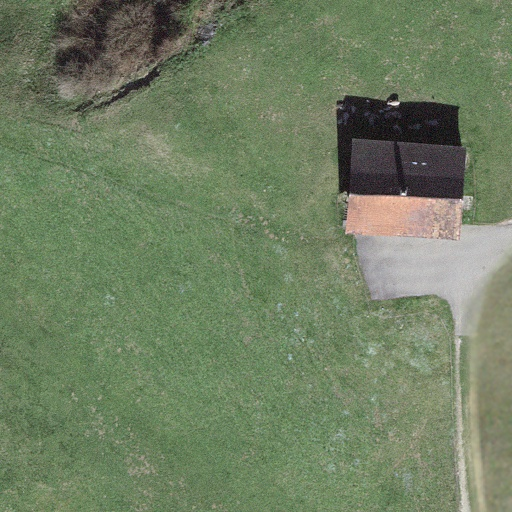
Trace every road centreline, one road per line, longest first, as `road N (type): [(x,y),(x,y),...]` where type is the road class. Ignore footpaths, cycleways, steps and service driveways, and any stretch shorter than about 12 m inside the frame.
road 1 (track): [(470,511),(469,264)]
road 2 (unclassified): [(381,276),(469,264),(511,249)]
